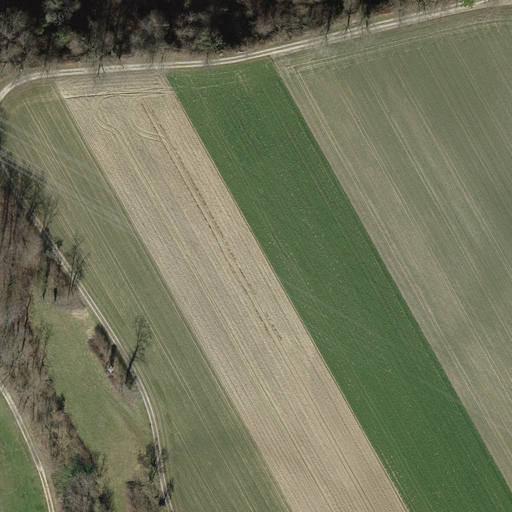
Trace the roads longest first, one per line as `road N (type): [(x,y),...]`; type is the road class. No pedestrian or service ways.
road 1 (track): [(0,99),(37,76),(243,57),(481,0)]
road 2 (track): [(173,511),(133,369),(0,161)]
road 3 (track): [(0,387),(53,511)]
